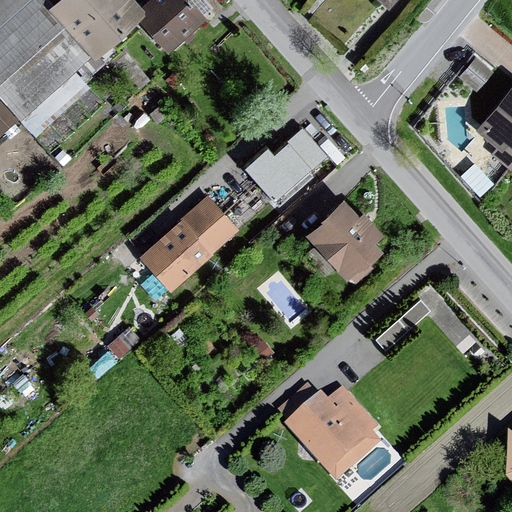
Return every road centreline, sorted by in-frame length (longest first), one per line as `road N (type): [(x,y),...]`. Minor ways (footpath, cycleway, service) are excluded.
road 1 (residential): [(511,295),(357,117)]
road 2 (unknown): [(166,215),(322,78)]
road 3 (residential): [(357,117),(462,0)]
road 4 (residential): [(357,117),(253,0)]
